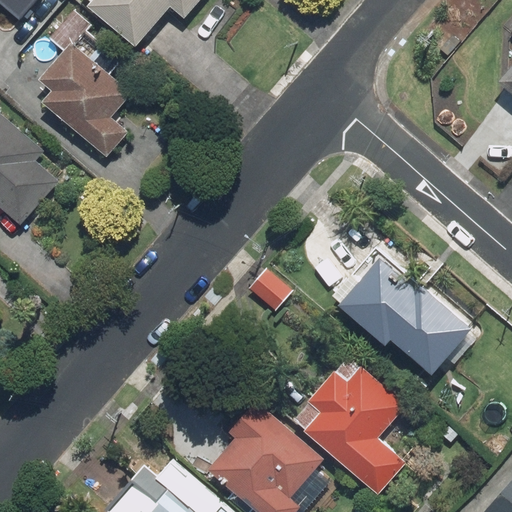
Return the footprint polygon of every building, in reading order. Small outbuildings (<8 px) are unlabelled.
[(132,54),(70,0),(66,0),(43,27),(69,50),(49,72),(63,84),(52,97),(115,152),(137,127),(120,113),(142,88),(120,68),(132,54)] [(208,0),(98,0),(145,42),(180,3),(194,16),(208,0)] [(0,102),(0,195),(29,222),(68,180),(43,157),(51,149),(0,102)] [(445,366),(483,322),(428,275),(425,280),(391,251),(353,295),(399,335),(403,330),(445,366)] [(301,289),(272,263),(252,285),(281,311),(301,289)] [(332,405),(315,423),(388,489),(416,459),(386,431),(413,402),(370,363),(359,376),(346,365),(319,394),(332,405)] [(245,432),(218,463),(273,511),(301,511),(309,504),(297,493),(331,454),(266,397),(240,427),(245,432)] [(128,492),(119,503),(128,511),(243,511),(230,500),(219,511),(210,511),(181,485),(194,470),(180,457),(167,472),(177,481),(157,503),(154,491),(128,492)] [(511,511),(511,484),(487,511),(511,511)]
